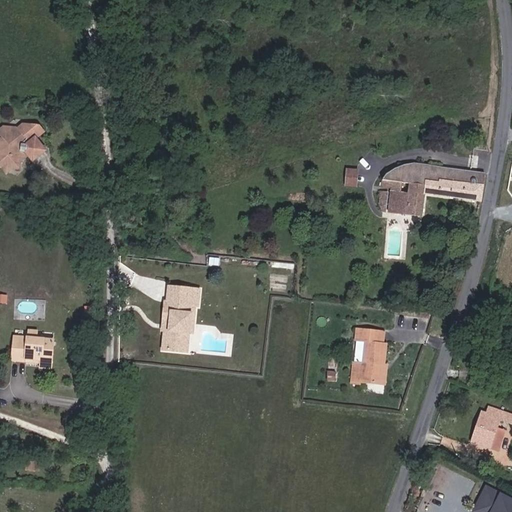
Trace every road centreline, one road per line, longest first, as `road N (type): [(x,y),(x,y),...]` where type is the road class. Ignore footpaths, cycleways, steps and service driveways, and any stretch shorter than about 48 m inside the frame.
road 1 (residential): [(116,511),(103,0)]
road 2 (tertiary): [(497,149),(450,371),(400,511)]
road 3 (tertiary): [(497,149),(498,0)]
